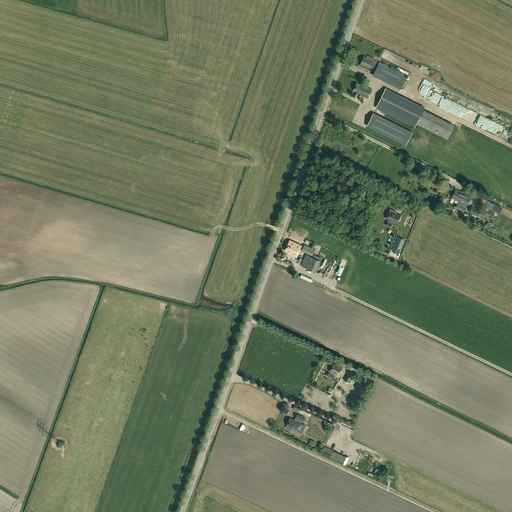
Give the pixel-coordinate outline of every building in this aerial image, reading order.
[(409,67),(413,60),(387,47),(383,55),(386,56),(384,60),(398,68),(400,63),(409,67)] [(370,68),(373,61),(364,57),(362,57),(361,60),(362,60),(361,63),(370,68)] [(409,69),(412,70),(407,79),(414,83),(421,69),(415,66),(417,62),(413,61),(409,69)] [(407,76),(379,62),(373,75),(400,89),(407,76)] [(426,71),(429,66),(422,62),(419,67),(426,71)] [(353,91),(368,98),(372,90),(357,82),(353,91)] [(416,123),(423,110),(424,107),(386,88),(376,108),(414,127),(416,123)] [(371,117),(375,107),(366,104),(362,114),(371,117)] [(416,123),(448,139),(455,125),(423,110),(416,123)] [(405,145),(411,133),(373,114),(367,126),(405,145)] [(456,189),(452,198),(459,201),(458,204),(457,204),(455,208),(464,212),(466,208),(461,205),(462,203),(467,205),(471,197),(456,189)] [(482,198),(478,207),(483,209),(484,207),(487,201),(482,198)] [(492,220),(494,215),(497,217),(499,214),(491,210),(489,214),(472,206),(469,212),(483,218),(484,217),(492,220)] [(391,228),(392,224),(391,223),(392,221),(397,224),(401,215),(396,213),(396,212),(390,209),(386,219),(388,220),(386,226),(391,228)] [(398,237),(392,251),(398,254),(405,239),(398,237)] [(302,244),(291,240),(287,251),(298,255),(302,244)] [(304,244),(301,251),(312,256),(315,249),(304,244)] [(306,254),(300,266),(315,272),(321,261),(306,254)] [(333,363),(329,371),(337,376),(341,368),(333,363)] [(350,383),(354,374),(349,371),(344,380),(350,383)] [(292,430),(293,428),(297,430),(301,423),(300,422),(301,420),(303,421),(305,417),(297,414),(296,417),(296,418),(295,420),(290,418),(287,425),(287,427),(287,428),(291,430),(292,430)] [(321,452),(331,457),(334,451),(324,446),(321,452)]
